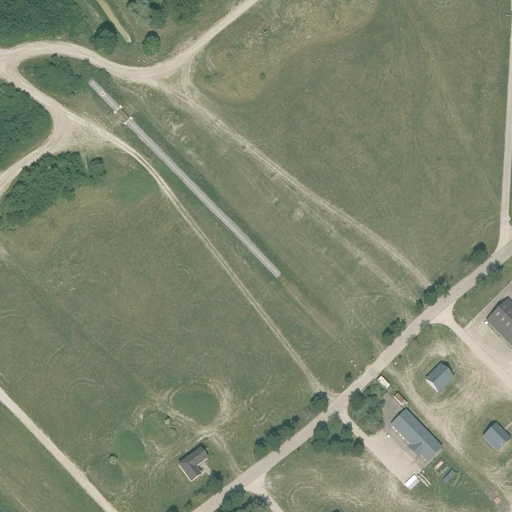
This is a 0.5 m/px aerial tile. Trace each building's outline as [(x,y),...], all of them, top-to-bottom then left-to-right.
[(511,348),(511,305),(507,300),(485,322),(511,349),(511,348)] [(453,379),(439,365),(424,380),(437,394),(453,379)] [(441,449),(405,411),(389,426),(410,447),(408,450),(417,459),(419,457),(426,463),(441,449)] [(495,425),(482,438),(497,453),(510,440),(495,425)] [(207,460),(199,449),(176,465),(189,484),(200,476),(195,468),(207,460)] [(404,484),(409,491),(419,483),(414,476),(404,484)]
